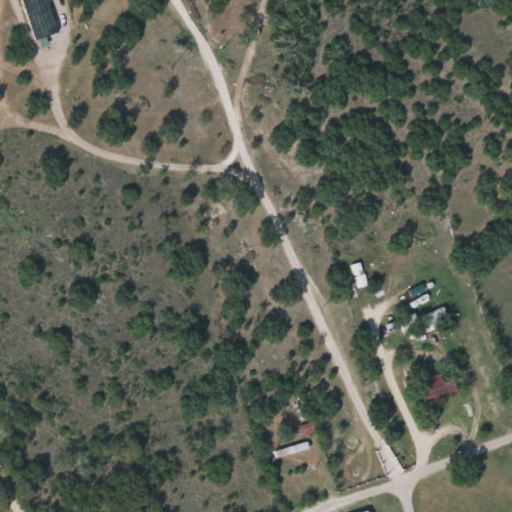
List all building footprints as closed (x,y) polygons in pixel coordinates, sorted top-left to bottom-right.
[(46,0),(17,0),(17,1),(20,0),(30,40),(55,34),(46,0)] [(415,316),(421,330),(445,321),(440,307),(415,316)] [(401,333),(418,325),(412,312),(404,315),(407,321),(397,325),(401,333)] [(297,425),(300,436),(312,432),(310,422),(297,425)] [(272,450),(274,458),(306,449),(304,441),(272,450)]
